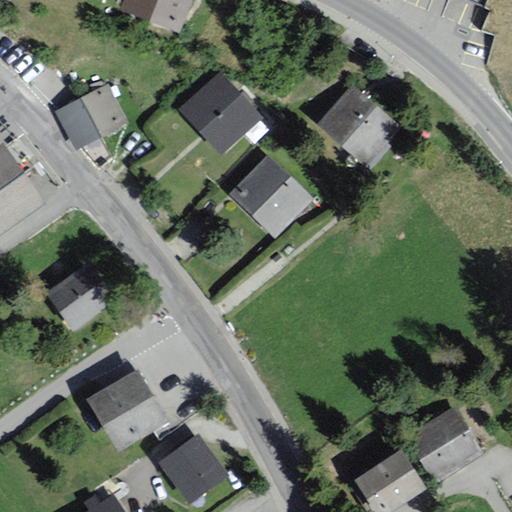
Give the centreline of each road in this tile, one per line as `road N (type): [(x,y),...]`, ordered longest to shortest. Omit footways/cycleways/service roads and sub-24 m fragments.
road 1 (tertiary): [(0,84),(113,206),(189,308)]
road 2 (tertiary): [(189,308),(307,511)]
road 3 (residential): [(0,431),(189,308)]
road 4 (tertiary): [(511,139),(434,60),(342,0)]
road 5 (unknown): [(189,308),(344,214)]
